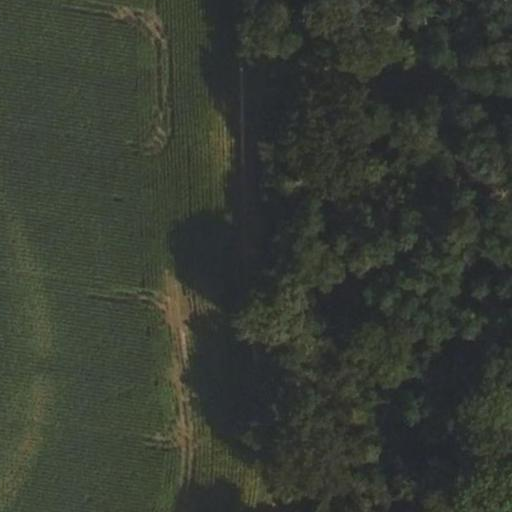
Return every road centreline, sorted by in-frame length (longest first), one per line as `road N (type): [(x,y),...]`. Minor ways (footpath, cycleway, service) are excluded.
road 1 (track): [(221,0),(246,511)]
road 2 (track): [(307,511),(511,236)]
road 3 (track): [(511,84),(223,37)]
